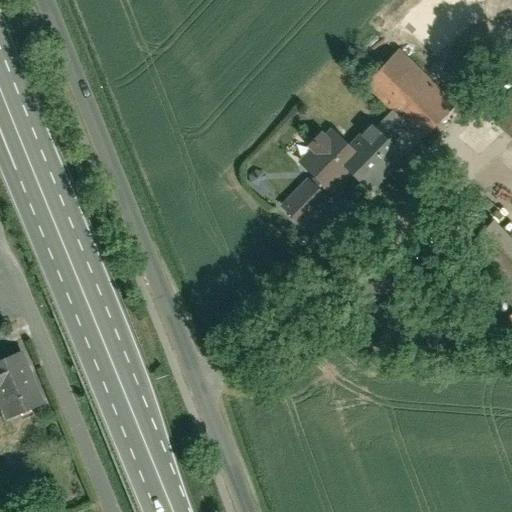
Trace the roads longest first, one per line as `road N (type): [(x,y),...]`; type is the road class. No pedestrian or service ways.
road 1 (unclassified): [(250,511),(48,0)]
road 2 (primary): [(51,209),(171,511)]
road 3 (primary): [(0,63),(51,209)]
